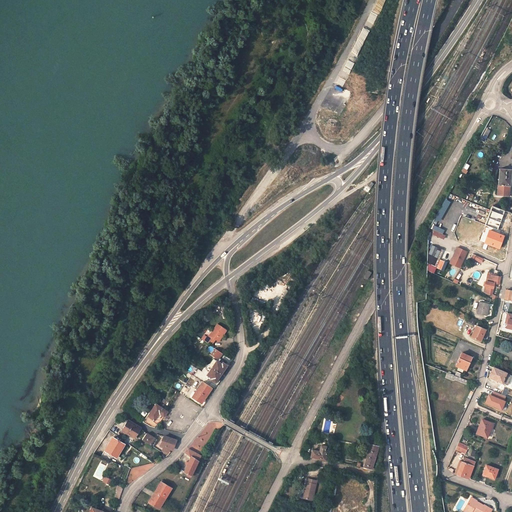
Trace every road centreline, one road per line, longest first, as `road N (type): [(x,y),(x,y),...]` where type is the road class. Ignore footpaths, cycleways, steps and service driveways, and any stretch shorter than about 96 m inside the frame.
road 1 (motorway): [(413,0),(389,126),(381,245),(400,511)]
road 2 (motorway): [(418,511),(398,240),(404,135),(429,0)]
road 3 (tertiary): [(484,110),(290,457)]
road 4 (residential): [(443,465),(480,385),(511,246)]
road 5 (secondary): [(259,223),(204,274),(158,341)]
road 6 (residential): [(208,411),(242,346),(228,278)]
road 7 (secondary): [(228,278),(340,190)]
road 8 (secondary): [(399,118),(477,0)]
road 9 (secondary): [(54,511),(112,405)]
